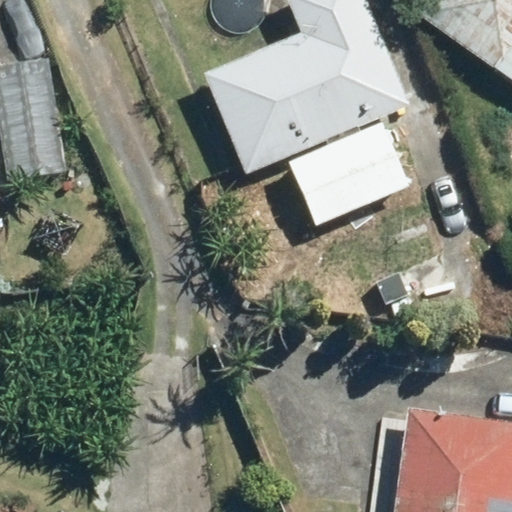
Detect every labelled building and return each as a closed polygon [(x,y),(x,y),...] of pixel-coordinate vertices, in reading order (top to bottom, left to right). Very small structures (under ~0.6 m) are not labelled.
[(289,0),(302,27),(204,70),(248,169),(412,98),(368,0),(289,0)] [(511,0),(401,0),(401,1),(511,83),(511,0)] [(45,64),(0,70),(0,154),(4,184),(62,175),(45,64)] [(384,125),(290,163),(312,217),(406,179),(384,125)] [(511,511),(511,426),(396,414),(385,511),(511,511)]
